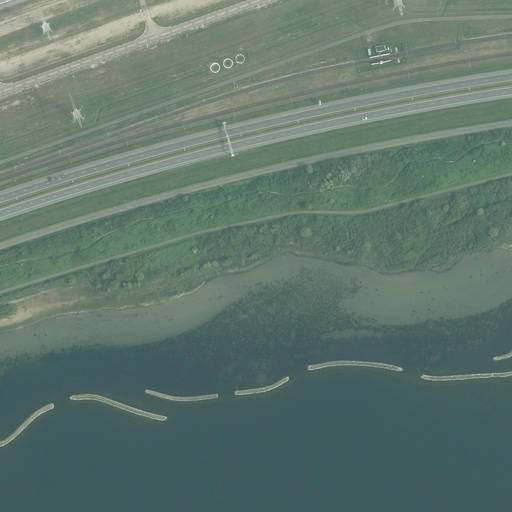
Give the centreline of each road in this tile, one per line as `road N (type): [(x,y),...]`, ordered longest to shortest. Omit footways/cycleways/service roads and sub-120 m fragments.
road 1 (trunk): [(0,214),(282,134),(511,90)]
road 2 (unclassified): [(0,246),(269,169),(511,123)]
road 3 (trunk): [(511,77),(283,119),(0,199)]
road 4 (unclassified): [(0,92),(260,0)]
